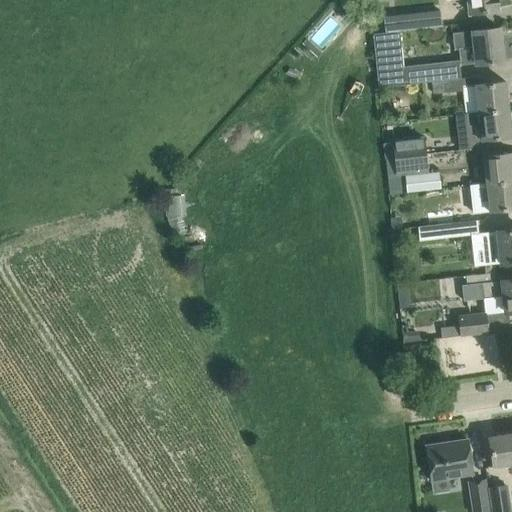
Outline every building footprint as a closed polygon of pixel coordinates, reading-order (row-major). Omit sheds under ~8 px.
[(497,9),(495,0),(446,0),(448,0),(450,0),(467,0),(469,12),(497,9)] [(396,15),(398,30),(450,25),(449,9),(396,15)] [(452,33),(454,49),(458,49),(460,65),(476,63),(503,60),(499,28),(452,33)] [(378,87),(389,86),(403,84),(402,66),(398,32),(372,35),(378,87)] [(431,81),(457,78),(455,60),(402,66),(403,84),(417,83),(417,82),(431,81)] [(481,111),(508,109),(505,81),(478,84),(477,76),(457,79),(457,78),(431,81),(432,94),(462,91),(462,89),(474,88),(477,112),(481,111)] [(478,124),(479,140),(511,136),(508,109),(481,111),(477,112),(465,113),(467,125),(478,124)] [(394,140),(396,158),(426,155),(424,136),(394,139),(394,140)] [(384,141),(382,141),(384,159),(386,159),(396,158),(394,140),(384,141)] [(511,152),(482,156),(485,183),(511,180),(511,152)] [(426,155),(396,158),(386,159),(384,159),(387,195),(404,193),(403,175),(428,173),(426,155)] [(511,180),(485,183),(488,211),(511,208),(511,180)] [(181,193),(165,194),(166,228),(182,227),(181,193)] [(443,211),(445,223),(476,220),(475,208),(443,211)] [(476,220),(445,223),(417,226),(418,240),(477,235),(476,220)] [(483,262),(488,265),(511,261),(511,228),(497,231),(484,233),(485,248),(481,251),(483,262)] [(511,278),(495,281),(466,284),(461,285),(463,301),(483,298),(485,312),(459,315),(460,325),(461,333),(461,335),(510,329),(508,311),(511,310),(511,278)] [(418,331),(402,333),(403,342),(419,340),(418,331)] [(511,463),(511,432),(488,436),(493,467),(511,463)] [(426,445),(431,480),(472,473),(467,439),(426,445)] [(484,480),(468,482),(472,511),(489,511),(484,480)] [(488,487),(491,511),(509,511),(506,484),(488,487)]
